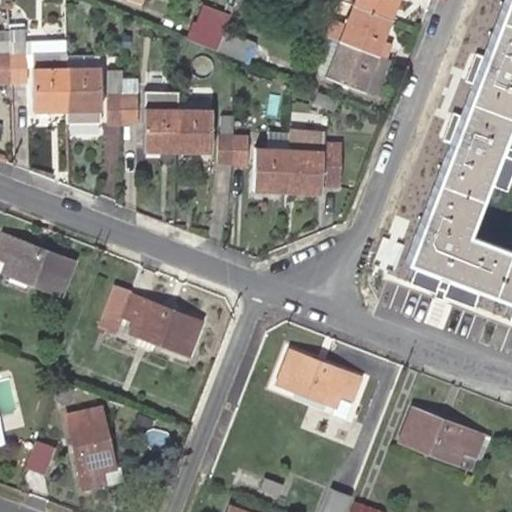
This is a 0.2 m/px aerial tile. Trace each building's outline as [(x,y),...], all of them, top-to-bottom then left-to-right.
[(353,0),(353,2),(390,16),(395,0),(353,0)] [(511,250),(466,233),(511,111),(511,0),(503,0),(482,56),(477,68),(455,127),(450,140),(405,260),(440,273),(454,278),(511,300),(511,250)] [(353,2),(339,38),(362,47),(376,52),(385,56),(391,40),(382,36),(390,16),(353,2)] [(220,35),(194,24),(188,39),(216,50),(220,35)] [(7,28),(9,53),(10,79),(25,79),(23,52),(22,27),(7,28)] [(0,28),(0,78),(10,79),(9,53),(7,28),(0,28)] [(220,35),(216,50),(249,61),(256,43),(222,30),(220,35)] [(325,74),(339,38),(325,32),(312,67),(325,74)] [(362,47),(339,38),(325,74),(348,83),(362,88),(369,68),(383,74),(390,57),(385,56),(376,52),(362,47)] [(32,43),(32,52),(65,54),(65,43),(32,43)] [(32,52),(33,66),(34,106),(53,106),(53,102),(66,102),(65,67),(65,54),(32,52)] [(65,54),(65,67),(66,102),(66,106),(66,119),(100,118),(99,67),(98,55),(65,54)] [(471,65),(477,68),(482,56),(475,54),(471,65)] [(121,120),(121,92),(120,67),(106,67),(106,93),(106,120),(121,120)] [(369,68),(362,88),(376,94),(383,74),(369,68)] [(175,143),(176,108),(176,89),(144,89),(144,107),(144,146),(162,147),(162,143),(175,143)] [(334,97),(317,90),(313,101),(330,108),(334,97)] [(134,93),(121,92),(121,120),(135,120),(134,93)] [(210,108),(176,108),(175,143),(189,143),(189,148),(209,149),(210,108)] [(214,132),(230,133),(229,114),(216,113),(214,132)] [(444,138),(450,140),(455,127),(449,125),(444,138)] [(288,136),(288,131),(268,130),(267,148),(287,149),(288,136)] [(229,158),(230,133),(214,132),(214,158),(229,158)] [(244,133),(230,133),(229,158),(244,159),(244,133)] [(288,136),(287,149),(286,183),(299,184),(299,188),(318,189),(318,183),(338,184),(341,140),(333,140),(333,141),(320,141),(320,137),(288,136)] [(286,183),(287,149),(253,148),(252,186),(271,187),(271,183),(286,183)] [(73,260),(5,233),(0,243),(0,256),(8,261),(5,272),(61,292),(73,260)] [(451,285),(454,278),(440,273),(437,279),(451,285)] [(131,330),(188,352),(200,318),(130,291),(131,289),(114,282),(100,319),(116,325),(121,314),(134,319),(131,330)] [(359,375),(291,348),(277,381),(333,403),(337,394),(351,399),(359,375)] [(62,378),(55,398),(67,402),(74,384),(62,378)] [(126,403),(122,412),(133,417),(137,407),(126,403)] [(115,467),(102,406),(68,414),(85,488),(106,483),(103,470),(115,467)] [(482,435),(413,408),(400,440),(456,462),(470,468),(474,458),(482,435)] [(38,436),(28,464),(48,471),(58,443),(38,436)] [(282,483),(264,478),(260,488),(278,495),(282,483)] [(331,485),(320,511),(345,511),(353,494),(331,485)] [(383,511),(356,501),(351,511),(383,511)]
